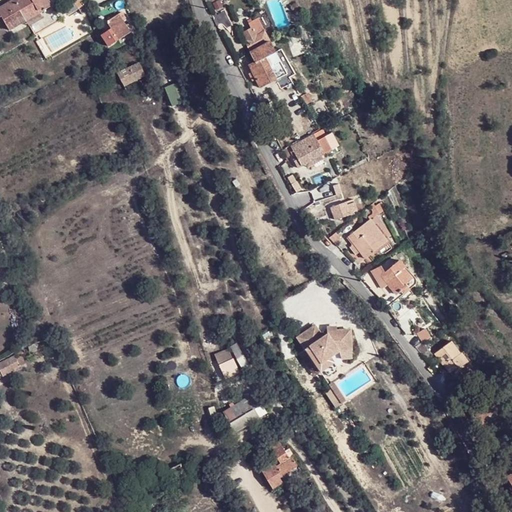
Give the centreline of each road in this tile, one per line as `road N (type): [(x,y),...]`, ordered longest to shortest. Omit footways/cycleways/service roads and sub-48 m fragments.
road 1 (residential): [(495,511),(487,476),(400,329),(305,221),(196,0)]
road 2 (track): [(97,511),(108,498),(107,473),(61,369),(43,360),(0,381)]
